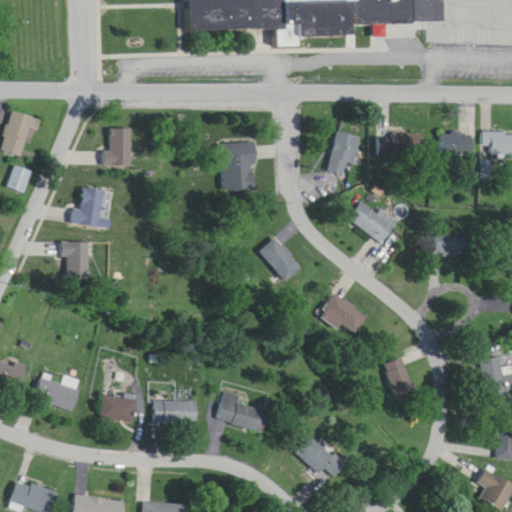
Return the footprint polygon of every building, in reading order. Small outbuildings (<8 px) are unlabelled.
[(177,0),(178,14),(263,13),(264,30),(286,30),(285,20),(336,19),(336,7),(361,7),(423,5),(436,5),(435,0),(177,0)] [(0,109),(4,95),(34,104),(31,114),(21,111),(13,141),(0,137),(0,109)] [(1,151),(23,158),(34,117),(12,111),(1,151)] [(126,117),(105,117),(105,136),(98,136),(98,145),(98,151),(126,151),(126,117)] [(376,119),(422,120),(421,142),(375,140),(376,119)] [(325,157),(341,162),(345,147),(353,149),(359,126),(336,120),(325,157)] [(436,120),(469,121),(469,139),(436,138),(436,120)] [(476,121),(511,121),(511,140),(476,141),(476,121)] [(214,129),(215,152),(219,152),(220,177),(252,175),(250,149),(255,149),(254,139),(253,126),(214,129)] [(132,166),(132,129),(110,129),(110,151),(104,151),(104,166),(132,166)] [(360,137),(339,132),(329,172),(349,178),(360,137)] [(511,153),(511,132),(483,132),(483,153),(511,153)] [(425,134),(393,134),(393,155),(425,155),(425,134)] [(440,134),(440,155),(473,155),(473,134),(440,134)] [(10,152),(27,160),(19,179),(1,171),(10,152)] [(33,172),(16,166),(8,188),(25,194),(33,172)] [(100,178),(78,175),(74,194),(68,193),(66,201),(65,208),(102,215),(104,201),(96,200),(100,178)] [(360,187),(375,199),(380,193),(397,207),(379,229),(347,202),(360,187)] [(100,228),(106,191),(84,188),(81,209),(74,208),(72,224),(100,228)] [(396,226),(362,204),(350,223),(384,245),(396,226)] [(431,218),(430,244),(437,244),(471,245),(471,219),(431,218)] [(272,223),(279,230),(298,252),(282,266),(257,236),(272,223)] [(87,227),(56,227),(56,236),(56,244),(62,244),(63,266),(88,265),(87,227)] [(470,235),(435,234),(434,255),(469,256),(470,235)] [(303,268),(277,238),(261,253),(288,282),(303,268)] [(330,279),(337,284),(364,304),(353,319),(337,307),(333,313),(315,300),(330,279)] [(320,315),(340,329),(343,325),(357,334),(369,317),(336,293),(320,315)] [(497,341),(501,361),(511,358),(511,374),(503,377),(506,390),(489,394),(478,346),(497,341)] [(399,343),(401,349),(411,376),(394,383),(382,349),(399,343)] [(15,375),(24,352),(10,346),(7,353),(0,350),(0,369),(9,373),(15,375)] [(25,365),(0,361),(0,384),(22,388),(25,365)] [(68,395),(35,384),(28,382),(34,363),(74,375),(68,395)] [(72,410),(82,382),(66,376),(63,384),(41,377),(34,398),(72,410)] [(256,417),(262,398),(236,390),(238,382),(221,377),(213,403),(217,405),(256,417)] [(133,380),(130,408),(93,404),(95,380),(118,383),(118,379),(133,380)] [(192,388),(192,409),(155,409),(150,409),(150,387),(192,388)] [(239,404),(240,396),(225,392),(218,422),(264,432),(269,411),(239,404)] [(135,422),(137,397),(103,395),(102,420),(135,422)] [(198,402),(154,402),(154,424),(198,424),(198,402)] [(497,409),(511,410),(511,438),(511,447),(492,444),(493,440),(497,409)] [(287,437),(311,460),(317,454),(321,459),(326,463),(340,448),(328,437),(324,441),(303,421),(287,437)] [(328,474),(332,478),(343,467),(312,436),(296,452),(324,479),(328,474)] [(481,454),(511,470),(511,477),(500,500),(475,487),(482,474),(472,469),(477,461),(481,454)] [(51,477),(44,500),(5,487),(13,465),(19,467),(51,477)] [(44,511),(53,511),(58,492),(15,480),(9,502),(44,511)] [(118,489),(77,483),(70,482),(66,509),(84,511),(86,503),(115,507),(118,489)] [(177,511),(178,488),(142,487),(135,486),(133,511),(155,511),(177,511)] [(240,511),(228,503),(221,511),(240,511)]
